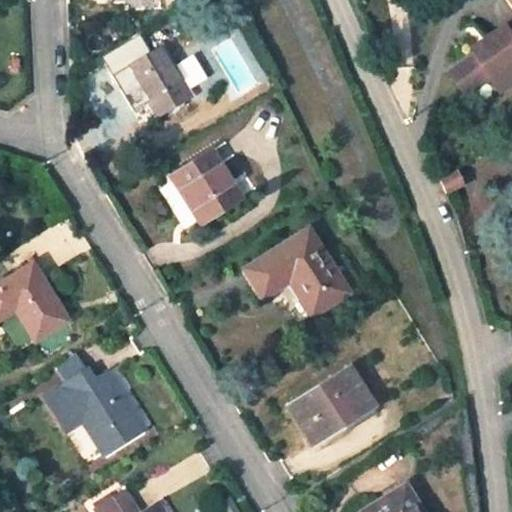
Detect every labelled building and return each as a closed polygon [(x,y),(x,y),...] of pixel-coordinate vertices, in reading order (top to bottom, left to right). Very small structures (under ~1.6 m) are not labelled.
[(511,22),(503,29),(511,42),(511,22)] [(449,74),(465,97),(489,80),(499,93),(511,84),(511,42),(503,29),(485,41),(489,47),(481,52),(449,74)] [(485,41),(477,46),(481,52),(489,47),(485,41)] [(157,116),(191,95),(161,46),(128,66),(144,94),(157,116)] [(136,99),(148,121),(157,116),(144,94),(136,99)] [(240,198),(211,150),(171,175),(201,224),(240,198)] [(457,171),(439,180),(446,194),(463,186),(457,171)] [(313,314),(347,292),(308,230),(246,269),(263,296),(290,279),(313,314)] [(35,341),(69,320),(33,262),(0,282),(0,318),(16,309),(35,341)] [(73,356),(56,367),(66,384),(82,373),(73,356)] [(371,406),(348,369),(288,407),(311,444),(347,421),(371,406)] [(112,376),(108,371),(89,383),(91,388),(112,376)] [(104,455),(145,429),(112,376),(91,388),(89,383),(82,373),(66,384),(45,397),(67,432),(84,422),(104,455)] [(352,429),(376,414),(371,406),(347,421),(352,429)] [(421,511),(405,485),(361,511),(421,511)] [(139,511),(125,489),(118,494),(129,511),(139,511)] [(164,511),(158,502),(141,511),(129,511),(118,494),(94,509),(96,511),(164,511)]
